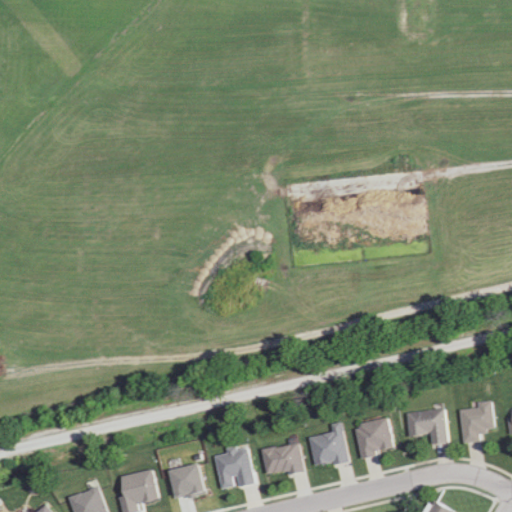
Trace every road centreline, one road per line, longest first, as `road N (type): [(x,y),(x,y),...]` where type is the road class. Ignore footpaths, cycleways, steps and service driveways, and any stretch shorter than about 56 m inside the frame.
road 1 (residential): [(280,511),(462,473),(511,492)]
road 2 (residential): [(355,331),(511,291)]
